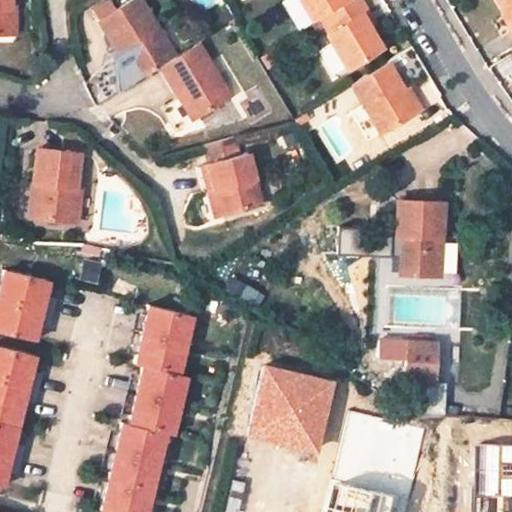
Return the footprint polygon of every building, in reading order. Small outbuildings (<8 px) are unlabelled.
[(0,0),(0,28),(14,28),(14,7),(9,7),(9,0),(0,0)] [(98,20),(115,10),(109,0),(108,0),(92,10),(98,20)] [(115,89),(116,94),(159,67),(174,57),(139,0),(131,0),(115,10),(98,20),(115,49),(108,53),(113,59),(115,89)] [(305,18),(293,0),(276,0),(292,26),(305,18)] [(293,0),(305,18),(309,15),(333,0),(293,0)] [(353,10),(357,6),(354,0),(333,0),(309,15),(341,65),(375,45),(353,10)] [(511,0),(498,0),(511,23),(511,30),(511,31),(511,0)] [(174,57),(159,67),(177,96),(183,93),(197,115),(229,95),(197,44),(174,57)] [(115,89),(113,59),(103,67),(115,89)] [(386,62),(351,84),(365,108),(379,132),(415,111),(386,62)] [(183,93),(177,96),(160,107),(174,131),(180,129),(182,135),(206,129),(197,115),(183,93)] [(379,132),(365,108),(355,114),(369,138),(379,132)] [(233,137),(203,144),(208,164),(201,166),(208,190),(215,188),(221,214),(260,204),(246,154),(238,156),(233,137)] [(79,188),(74,187),(78,154),(36,149),(32,183),(41,184),(37,218),(75,222),(79,188)] [(208,190),(201,166),(195,167),(202,192),(208,190)] [(41,184),(32,183),(28,217),(37,218),(41,184)] [(399,275),(438,277),(442,202),(396,200),(394,236),(401,236),(399,275)] [(383,253),(384,231),(331,230),(331,252),(383,253)] [(401,236),(394,236),(393,274),(399,275),(401,236)] [(2,268),(0,274),(0,299),(49,311),(53,296),(42,293),(43,290),(46,279),(2,268)] [(0,299),(0,331),(31,339),(34,324),(46,326),(49,311),(0,299)] [(136,332),(179,342),(186,313),(143,303),(141,309),(141,312),(136,332)] [(136,332),(141,312),(131,309),(126,330),(136,332)] [(136,332),(126,330),(121,349),(131,352),(136,332)] [(136,363),(172,372),(179,342),(136,332),(131,352),(128,361),(136,363)] [(435,342),(405,340),(403,382),(433,384),(435,342)] [(0,346),(0,378),(31,385),(35,370),(24,367),(27,353),(0,346)] [(134,372),(129,392),(172,403),(180,374),(172,372),(136,363),(134,372)] [(335,383),(265,369),(251,435),(321,450),(335,383)] [(129,392),(134,372),(124,370),(120,390),(129,392)] [(0,378),(0,409),(13,413),(16,398),(27,400),(31,385),(0,378)] [(124,412),(129,392),(120,390),(115,410),(124,412)] [(124,412),(122,422),(158,431),(165,432),(172,403),(129,392),(124,412)] [(500,433),(511,433),(511,420),(501,419),(500,433)] [(107,449),(151,460),(158,431),(122,422),(114,420),(112,429),(107,449)] [(0,421),(0,453),(14,457),(18,442),(7,439),(10,424),(0,421)] [(98,447),(107,449),(112,429),(103,427),(98,447)] [(478,511),(511,511),(511,445),(480,445),(478,511)] [(100,479),(107,449),(98,447),(91,477),(100,479)] [(107,449),(100,479),(144,489),(151,460),(107,449)] [(0,453),(0,469),(10,472),(14,457),(0,453)] [(87,496),(95,499),(100,479),(91,477),(87,496)] [(95,499),(93,508),(109,511),(138,511),(144,489),(100,479),(95,499)] [(393,511),(398,495),(333,480),(325,511),(393,511)]
